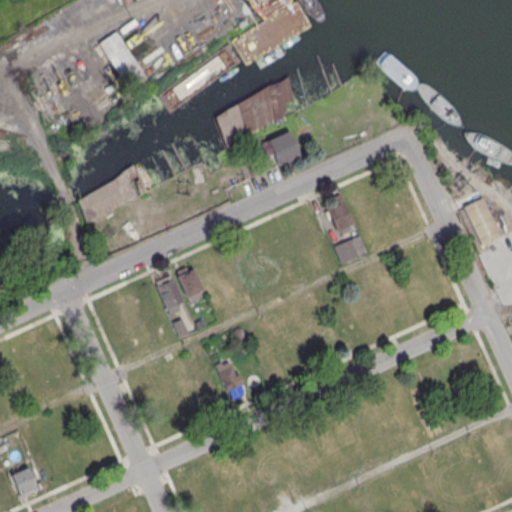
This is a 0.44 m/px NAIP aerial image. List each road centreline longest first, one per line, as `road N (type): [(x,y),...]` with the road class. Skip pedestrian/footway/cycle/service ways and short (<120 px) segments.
road 1 (residential): [(50,511),(485,314)]
road 2 (residential): [(390,142),(0,320)]
road 3 (residential): [(511,372),(420,154),(411,141),(390,142)]
road 4 (residential): [(113,8),(17,72),(66,208)]
road 5 (residential): [(161,511),(63,292)]
